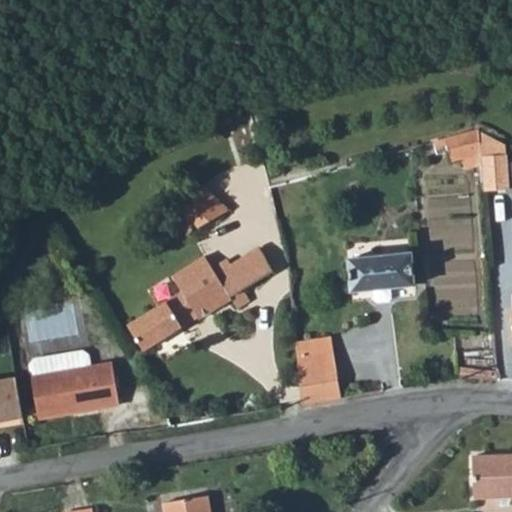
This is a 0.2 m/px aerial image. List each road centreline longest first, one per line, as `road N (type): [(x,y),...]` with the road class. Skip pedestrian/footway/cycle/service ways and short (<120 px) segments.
road 1 (residential): [(435,403),(0,479)]
road 2 (residential): [(356,511),(421,442),(435,403)]
